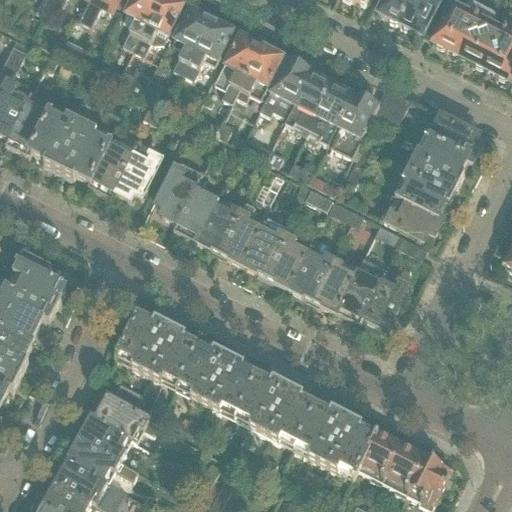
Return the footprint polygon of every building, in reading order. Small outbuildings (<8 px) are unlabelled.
[(35,18),(43,23),(55,0),(41,0),(43,1),(35,18)] [(55,0),(43,23),(52,27),(61,10),(64,11),(69,0),(55,0)] [(92,0),(79,26),(84,28),(92,32),(100,17),(110,22),(120,2),(121,0),(92,0)] [(122,52),(133,57),(162,1),(160,0),(133,0),(123,20),(135,26),(122,52)] [(341,0),(342,3),(348,6),(352,5),(355,6),(356,6),(364,10),(369,0),(341,0)] [(399,29),(414,0),(387,0),(378,18),(387,23),(389,27),(394,30),(399,29)] [(414,0),(399,29),(402,31),(403,34),(409,37),(412,36),(422,41),(440,6),(441,7),(444,0),(414,0)] [(441,28),(431,46),(435,48),(436,51),(441,53),(445,53),(459,60),(482,14),(470,7),(455,0),(452,5),(449,12),(441,28)] [(162,1),(133,57),(143,63),(147,56),(151,49),(155,51),(163,50),(167,43),(174,29),(183,12),(179,10),(178,8),(175,6),(172,6),(162,1)] [(483,72),(487,74),(511,28),(482,14),(459,60),(474,68),(475,71),(480,73),(483,72)] [(173,76),(184,82),(211,26),(201,21),(200,19),(196,17),(193,17),(190,15),(172,51),(183,57),(173,76)] [(211,26),(184,82),(194,87),(204,67),(215,73),(234,37),(230,36),(228,33),(225,31),(221,31),(211,26)] [(511,29),(511,28),(487,74),(497,79),(498,83),(502,85),(507,85),(510,86),(511,82),(511,29)] [(214,91),(235,102),(261,52),(251,47),(250,45),(246,42),(244,43),(240,41),(224,73),(214,91)] [(68,46),(62,58),(79,67),(85,55),(68,46)] [(261,52),(235,102),(247,108),(250,101),(261,106),(283,63),(279,61),(278,59),(274,57),(271,57),(261,52)] [(0,104),(0,139),(9,144),(27,109),(31,101),(31,100),(21,94),(21,93),(11,88),(24,62),(13,56),(0,80),(0,97),(3,99),(0,104)] [(50,63),(44,74),(52,78),(58,67),(50,63)] [(273,117),(287,125),(311,78),(306,75),(306,72),(300,68),(296,69),(287,65),(260,117),(270,123),(273,117)] [(97,67),(92,77),(111,87),(116,78),(97,67)] [(121,80),(117,90),(141,103),(150,86),(136,78),(134,82),(123,76),(122,78),(121,80)] [(287,125),(284,130),(293,134),(295,129),(298,131),(308,136),(314,124),(334,86),(325,82),(322,83),(321,84),(312,79),(312,78),(311,78),(287,125)] [(85,94),(79,105),(87,110),(93,98),(95,94),(98,87),(91,83),(85,94)] [(150,86),(141,103),(153,109),(162,92),(150,86)] [(314,124),(308,136),(319,142),(321,143),(319,148),(327,152),(336,135),(354,100),(354,99),(353,100),(343,95),(344,94),(343,91),(334,86),(314,124)] [(93,98),(87,110),(95,114),(106,91),(98,87),(95,94),(93,98)] [(379,112),(376,118),(392,125),(399,129),(401,125),(410,107),(388,96),(379,112)] [(340,137),(331,154),(341,159),(352,165),(361,147),(372,126),(376,118),(379,112),(369,107),(369,104),(363,100),(360,102),(354,100),(336,135),(340,137)] [(9,144),(5,150),(30,163),(32,159),(51,121),(27,109),(9,144)] [(149,113),(143,124),(150,128),(156,117),(149,113)] [(156,117),(150,128),(157,132),(163,121),(156,117)] [(376,118),(372,126),(387,134),(392,125),(376,118)] [(51,121),(32,159),(46,166),(44,171),(73,185),(75,181),(89,188),(87,192),(88,193),(109,151),(95,144),(98,138),(89,134),(91,130),(79,124),(77,128),(67,123),(65,128),(51,121)] [(441,123),(429,146),(430,147),(473,169),(481,153),(474,149),(478,142),(441,123)] [(216,141),(226,146),(232,135),(230,131),(223,127),(221,132),(216,141)] [(211,132),(209,137),(216,141),(221,132),(218,130),(211,132)] [(109,151),(88,193),(112,205),(115,198),(137,156),(136,155),(130,152),(113,143),(112,145),(111,147),(109,151)] [(211,145),(206,156),(212,160),(218,149),(214,147),(211,145)] [(408,178),(407,180),(420,187),(422,183),(431,188),(433,184),(441,189),(444,184),(461,193),(466,183),(462,181),(469,167),(430,147),(429,149),(428,151),(422,162),(417,160),(416,162),(408,178)] [(137,156),(115,198),(130,206),(134,200),(141,204),(150,186),(159,169),(161,164),(163,160),(140,149),(138,154),(137,155),(137,156)] [(218,149),(212,160),(220,163),(225,152),(218,149)] [(254,157),(253,159),(266,166),(268,163),(271,157),(258,150),(254,157)] [(268,163),(266,166),(279,172),(283,164),(283,163),(271,157),(268,163)] [(371,162),(362,157),(351,177),(360,182),(371,162)] [(165,193),(156,211),(164,215),(161,222),(177,230),(195,194),(202,179),(178,168),(176,171),(165,193)] [(298,184),(304,174),(294,169),(288,179),(298,184)] [(304,174),(298,184),(308,189),(312,182),(314,179),(304,174)] [(407,192),(401,204),(439,224),(446,210),(450,212),(461,193),(444,184),(441,189),(433,184),(431,188),(422,183),(420,187),(407,180),(402,189),(407,192)] [(312,182),(308,189),(321,196),(325,188),(312,182)] [(325,188),(321,196),(334,203),(338,195),(325,188)] [(300,195),(297,202),(305,206),(310,196),(306,193),(305,193),(302,192),(300,195)] [(173,236),(197,248),(219,206),(195,194),(177,230),(173,236)] [(310,196),(305,206),(312,210),(317,199),(310,196)] [(334,208),(317,199),(312,210),(328,218),(334,208)] [(395,202),(395,203),(389,200),(378,224),(425,248),(429,239),(435,242),(443,226),(439,224),(399,203),(399,204),(395,202)] [(241,218),(220,260),(243,272),(262,234),(248,227),(251,222),(255,214),(246,209),(242,217),(241,218)] [(216,211),(197,248),(220,260),(241,218),(242,217),(232,213),(230,218),(216,211)] [(339,211),(334,221),(351,230),(356,219),(339,211)] [(356,219),(351,230),(358,233),(363,222),(356,219)] [(262,234),(243,272),(266,284),(288,241),(291,235),(268,223),(262,234)] [(375,242),(395,252),(400,241),(380,231),(375,242)] [(288,241),(266,284),(289,295),(311,253),(288,241)] [(395,252),(422,266),(428,256),(400,241),(395,252)] [(308,258),(289,295),(313,307),(334,265),(325,260),(323,265),(308,258)] [(15,277),(13,281),(16,282),(15,282),(23,286),(17,299),(54,318),(66,295),(60,292),(66,281),(24,259),(15,277)] [(334,265),(313,307),(336,319),(355,282),(341,275),(344,269),(334,265)] [(355,282),(336,319),(359,331),(363,324),(381,288),(382,287),(385,281),(387,277),(363,265),(357,276),(357,277),(355,282)] [(381,288),(363,324),(378,332),(382,326),(390,330),(409,293),(399,288),(396,294),(382,287),(381,288)] [(0,332),(31,349),(43,325),(49,328),(54,318),(17,299),(9,295),(6,293),(0,304),(0,332)] [(138,323),(118,361),(120,362),(121,363),(133,369),(131,374),(134,375),(152,384),(161,389),(164,384),(178,391),(197,353),(183,346),(185,342),(154,327),(152,330),(138,323)] [(0,370),(22,382),(30,367),(26,365),(33,350),(31,349),(0,332),(0,370)] [(197,353),(178,391),(192,399),(190,404),(220,419),(223,414),(236,421),(256,383),(242,376),(244,372),(213,356),(211,360),(197,353)] [(0,408),(2,409),(10,395),(14,397),(22,382),(0,370),(0,408)] [(256,383),(236,421),(251,429),(249,434),(279,449),(282,445),(295,451),(315,413),(300,406),(303,402),(272,386),(270,390),(256,383)] [(114,401),(148,418),(154,406),(120,389),(114,401)] [(92,423),(92,424),(133,447),(137,449),(144,436),(155,441),(160,432),(108,403),(96,425),(92,423)] [(315,413),(295,451),(310,459),(308,464),(338,479),(340,475),(355,483),(358,477),(357,476),(374,443),(359,436),(361,432),(331,417),(329,420),(315,413)] [(92,424),(79,446),(121,469),(127,459),(122,456),(128,445),(92,424)] [(191,425),(185,437),(207,448),(213,436),(191,425)] [(369,487),(380,492),(382,490),(382,489),(381,489),(400,451),(391,446),(391,443),(382,438),(378,439),(376,438),(374,443),(357,476),(358,477),(355,483),(353,487),(354,487),(355,485),(357,486),(360,479),(371,484),(369,487)] [(79,446),(67,468),(104,489),(111,476),(115,479),(115,480),(132,489),(138,479),(121,469),(79,446)] [(394,499),(405,505),(426,464),(415,458),(415,455),(406,450),(403,452),(400,451),(381,489),(382,489),(382,490),(383,490),(395,497),(394,499)] [(245,453),(239,464),(272,481),(278,469),(245,453)] [(426,464),(405,505),(406,506),(407,503),(419,509),(417,511),(434,511),(452,477),(440,471),(440,467),(435,465),(431,466),(426,464)] [(67,468),(55,490),(93,511),(119,511),(126,501),(104,489),(67,468)] [(211,469),(203,484),(212,488),(220,474),(211,469)] [(229,479),(210,511),(222,511),(238,484),(229,479)] [(304,483),(298,494),(326,509),(332,497),(304,483)] [(195,498),(203,503),(210,490),(202,486),(195,498)] [(93,511),(55,490),(43,511),(44,511),(93,511)]
